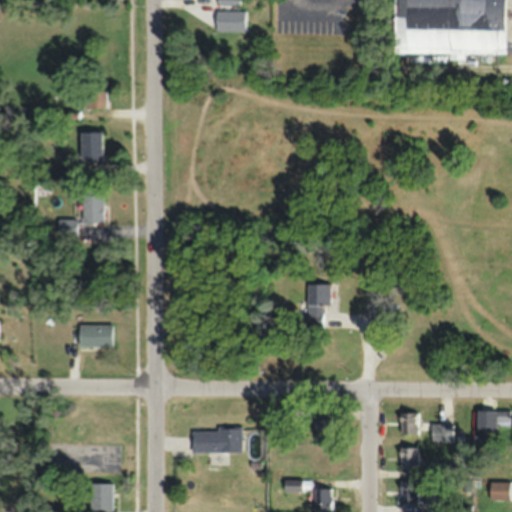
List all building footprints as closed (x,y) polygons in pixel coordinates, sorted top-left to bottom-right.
[(505,0),(395,0),(395,51),(505,52),(505,0)] [(84,107),(106,107),(106,89),(84,89),(84,107)] [(79,131),(79,160),(101,160),(101,131),(79,131)] [(103,187),(82,187),(82,220),(103,220),(103,187)] [(57,236),(76,236),(76,218),(57,218),(57,236)] [(329,304),(329,282),(305,282),(305,327),(323,327),(323,304),(329,304)] [(112,345),(112,323),(77,323),(78,345),(112,345)] [(511,423),(511,409),(485,409),(485,423),(511,423)] [(418,411),(400,410),(399,435),(418,435),(418,411)] [(431,422),(431,442),(453,442),(453,422),(431,422)] [(241,427),(192,427),(192,451),(241,451),(241,427)] [(120,442),(49,443),(49,472),(121,471),(120,442)] [(399,468),(418,468),(419,446),(400,446),(399,468)] [(332,452),(312,452),(312,474),(332,474),(332,452)] [(303,491),(303,478),(284,479),(284,491),(303,491)] [(488,500),(510,500),(510,481),(488,480),(488,500)] [(418,481),(400,481),(400,502),(418,502),(418,481)] [(90,482),(90,511),(112,511),(112,482),(90,482)] [(314,510),(332,510),(332,487),(314,487),(314,510)]
